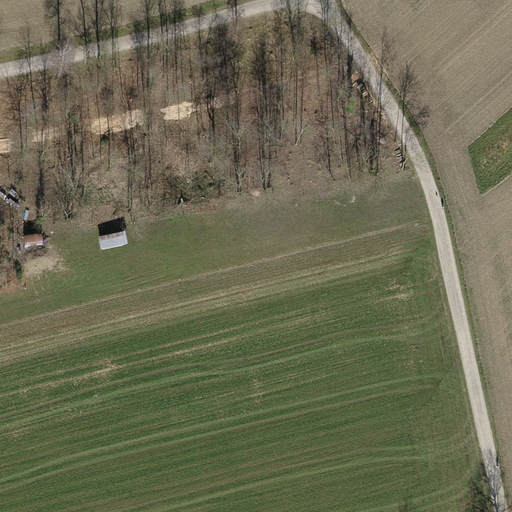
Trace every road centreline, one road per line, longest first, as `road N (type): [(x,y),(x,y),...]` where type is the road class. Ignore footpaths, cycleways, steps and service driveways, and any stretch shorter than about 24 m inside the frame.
road 1 (track): [(326,0),(424,178),(501,511)]
road 2 (track): [(0,66),(150,40),(275,0)]
